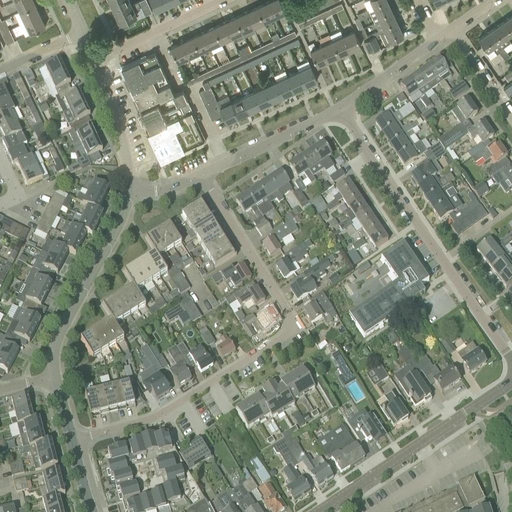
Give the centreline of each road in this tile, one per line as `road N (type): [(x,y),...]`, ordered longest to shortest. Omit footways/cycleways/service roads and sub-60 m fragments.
road 1 (residential): [(73,443),(155,417),(285,334),(285,309),(201,176)]
road 2 (residential): [(511,362),(338,109)]
road 3 (tertiary): [(318,511),(511,381)]
road 4 (residential): [(54,379),(55,336),(129,191)]
road 5 (residential): [(201,176),(338,109)]
road 6 (residential): [(95,61),(227,0)]
road 7 (residential): [(129,191),(95,61)]
road 8 (residential): [(338,109),(437,40)]
